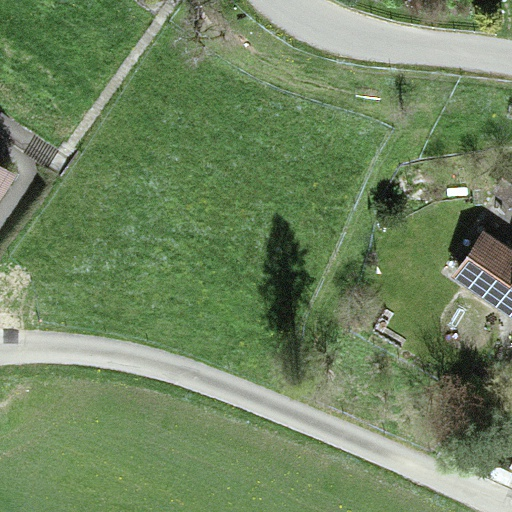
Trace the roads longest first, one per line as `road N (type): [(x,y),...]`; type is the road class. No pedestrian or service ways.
road 1 (track): [(505,511),(248,398),(129,363),(0,358)]
road 2 (unclassified): [(282,0),(309,18),(373,38),(511,59)]
